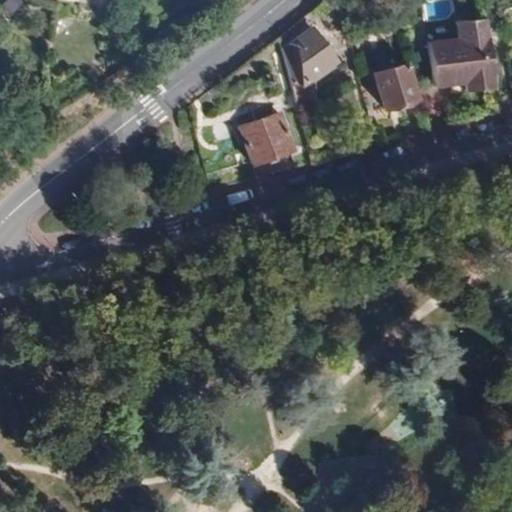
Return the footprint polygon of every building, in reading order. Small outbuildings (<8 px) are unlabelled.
[(492,88),(482,19),(454,23),(456,40),(425,44),(431,87),(450,85),(450,79),(461,78),(462,83),(463,92),(492,88)] [(308,26),(275,47),(293,110),(313,103),(312,86),(329,64),(308,26)] [(405,66),(367,75),(376,116),(416,106),(405,66)] [(281,115),(236,128),(247,164),(292,151),(281,115)] [(364,124),(351,127),(358,151),(371,148),(364,124)]
